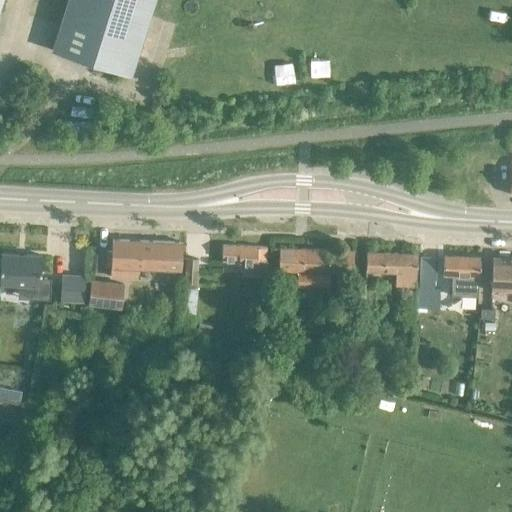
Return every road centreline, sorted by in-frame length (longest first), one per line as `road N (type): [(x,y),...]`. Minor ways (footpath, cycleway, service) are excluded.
road 1 (secondary): [(450,220),(370,189),(303,181),(240,189),(183,208)]
road 2 (secondary): [(183,208),(450,220)]
road 3 (secondary): [(0,199),(183,208)]
